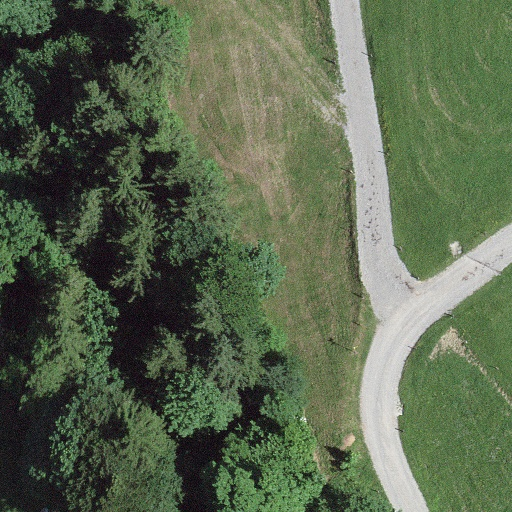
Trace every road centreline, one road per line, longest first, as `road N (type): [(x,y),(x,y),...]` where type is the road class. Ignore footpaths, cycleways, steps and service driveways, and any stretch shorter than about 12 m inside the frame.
road 1 (track): [(408,319),(378,262),(347,0)]
road 2 (track): [(413,511),(380,420),(381,369),(408,319)]
road 3 (track): [(408,319),(511,241)]
